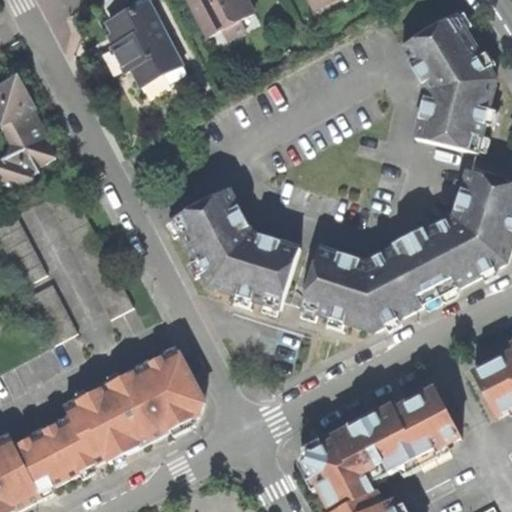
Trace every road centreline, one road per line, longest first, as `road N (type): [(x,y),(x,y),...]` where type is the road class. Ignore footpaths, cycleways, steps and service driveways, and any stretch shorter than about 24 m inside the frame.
road 1 (residential): [(27,15),(247,438)]
road 2 (residential): [(247,438),(511,304)]
road 3 (residential): [(111,511),(247,438)]
